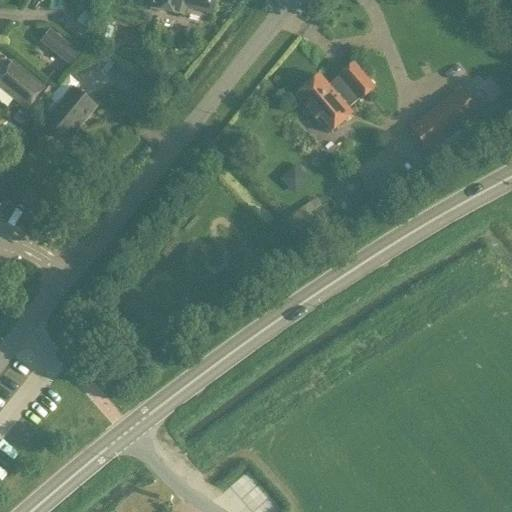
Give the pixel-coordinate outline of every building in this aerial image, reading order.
[(150,0),(149,9),(184,17),(186,9),(213,16),(216,0),(150,0)] [(51,31),(41,43),(70,66),(80,54),(51,31)] [(13,63),(0,78),(0,88),(26,110),(44,88),(13,63)] [(318,77),(295,96),(327,135),(350,115),(346,110),(358,100),(359,101),(373,89),(352,65),(338,76),(341,79),(329,90),(318,77)] [(73,88),(45,122),(65,139),(94,105),(73,88)] [(410,130),(428,154),(478,115),(459,91),(410,130)] [(296,194),(311,178),(294,163),(280,179),(296,194)]
